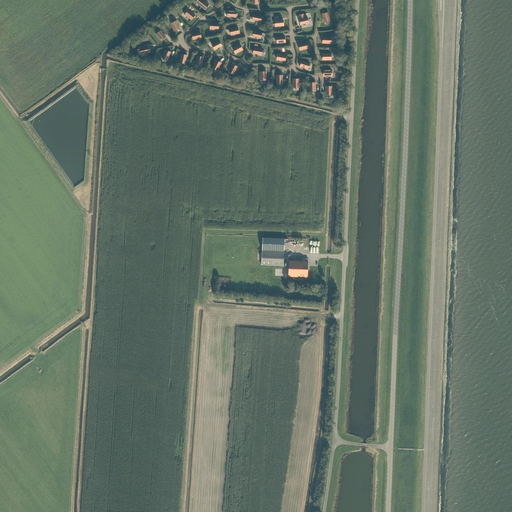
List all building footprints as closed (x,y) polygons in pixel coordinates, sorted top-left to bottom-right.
[(197,0),(196,2),(198,4),(205,10),(209,5),(202,0),(197,0)] [(189,10),(185,15),(191,20),(195,15),(189,10)] [(328,12),(322,14),(324,22),(330,21),(328,12)] [(301,19),(299,19),(300,25),(309,23),(307,17),(304,18),(304,14),(300,15),(301,19)] [(177,21),(171,23),(174,31),(180,29),(177,21)] [(161,30),(156,34),(161,41),(166,37),(161,30)] [(219,40),(212,44),(214,50),(222,46),(219,40)] [(307,42),(298,44),(300,50),(308,48),(307,42)] [(240,44),(232,48),(235,54),(243,50),(240,44)] [(148,46),(140,48),(141,54),(150,52),(148,46)] [(165,50),(162,58),(168,60),(171,52),(165,50)] [(216,60),(212,68),(217,71),(221,63),(216,60)] [(302,60),(300,66),(308,69),(310,63),(302,60)] [(232,64),(228,71),(234,74),(238,67),(232,64)] [(262,250),(261,265),(283,266),(284,251),(284,238),(263,237),(262,250)] [(288,276),(302,277),(303,266),(308,266),(308,258),(300,258),(300,260),(293,260),(289,260),(288,260),(288,276)]
